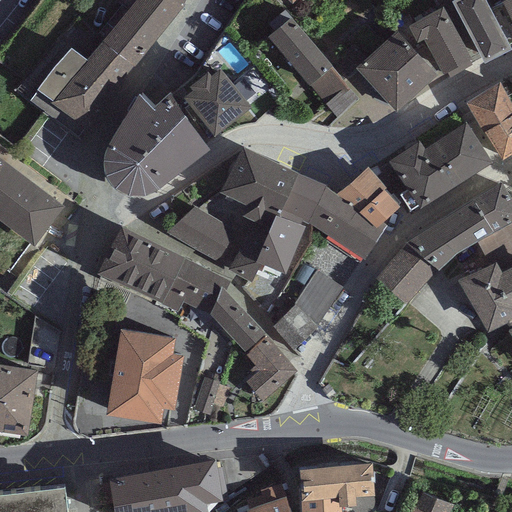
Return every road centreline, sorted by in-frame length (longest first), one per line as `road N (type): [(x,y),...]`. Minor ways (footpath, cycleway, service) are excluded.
road 1 (residential): [(106,211),(145,206),(247,136),(370,140),(451,88),(511,66)]
road 2 (residential): [(511,164),(408,231),(309,377),(299,396),(300,426)]
road 3 (residential): [(54,456),(64,353),(106,211)]
road 4 (tertiary): [(54,456),(300,426)]
road 5 (residential): [(193,0),(97,150),(106,211)]
road 6 (tertiary): [(300,426),(376,428),(511,458)]
